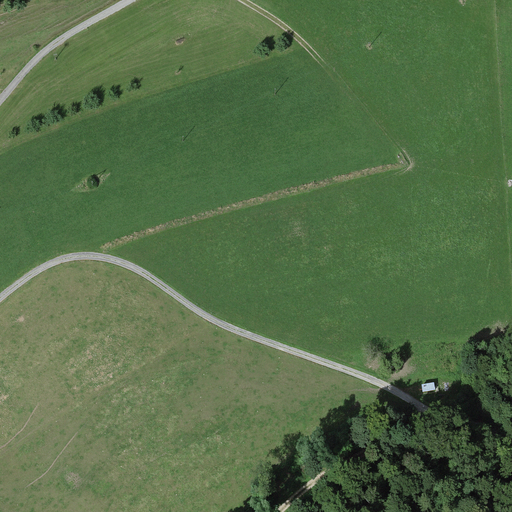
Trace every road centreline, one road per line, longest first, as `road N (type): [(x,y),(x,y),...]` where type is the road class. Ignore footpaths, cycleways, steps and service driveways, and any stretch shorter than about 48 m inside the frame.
road 1 (track): [(0,292),(56,259),(122,267),(230,331),(511,440)]
road 2 (track): [(425,410),(398,436),(316,478),(277,511)]
road 3 (track): [(130,0),(73,27),(0,96)]
road 4 (track): [(336,83),(298,38),(235,0)]
